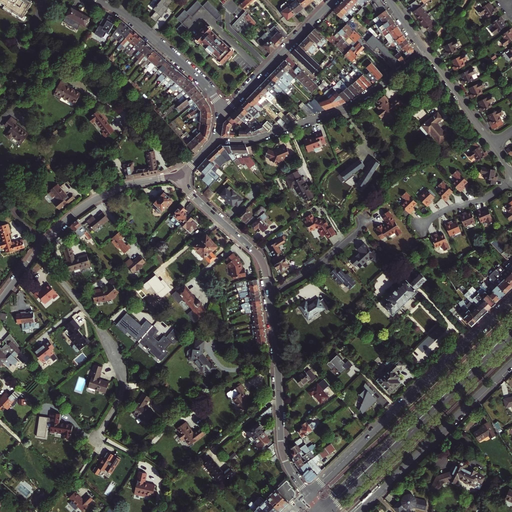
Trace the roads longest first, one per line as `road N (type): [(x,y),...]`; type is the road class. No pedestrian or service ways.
road 1 (tertiary): [(184,174),(186,187),(262,262),(282,448),(307,494)]
road 2 (tertiary): [(511,299),(307,494)]
road 3 (primary): [(511,322),(318,510)]
road 4 (primary): [(327,511),(511,334)]
road 5 (residential): [(214,139),(264,138),(320,118),(376,89),(424,49)]
road 6 (residential): [(36,252),(96,323),(119,370),(121,394),(95,440)]
road 7 (tertiary): [(359,511),(511,362)]
road 8 (tertiary): [(218,118),(217,103),(192,72),(99,0)]
road 9 (tertiary): [(45,242),(98,196),(184,174)]
